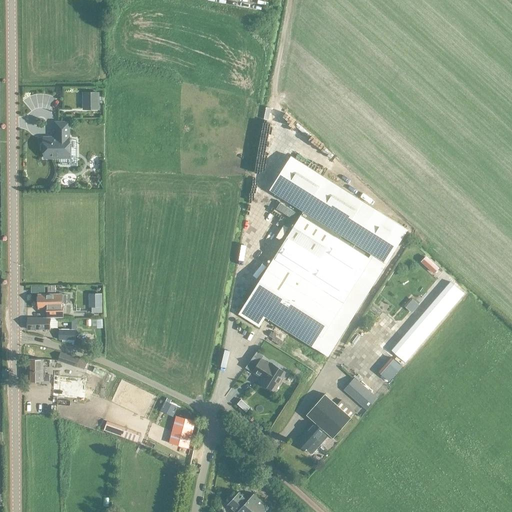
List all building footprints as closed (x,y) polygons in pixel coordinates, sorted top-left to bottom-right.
[(98,109),(98,93),(84,93),(84,109),(98,109)] [(68,138),(68,124),(68,123),(56,123),(56,138),(44,138),(44,143),(43,143),(41,145),(41,150),(43,151),(44,151),(44,158),(69,158),(69,138),(68,138)] [(303,211),(238,314),(258,327),(265,317),(328,356),(407,230),(290,156),(269,190),(303,211)] [(80,166),(80,182),(94,182),(94,166),(80,166)] [(346,181),(344,186),(356,192),(358,187),(346,181)] [(432,263),(426,257),(422,262),(434,272),(438,268),(432,263)] [(62,294),(38,295),(39,308),(47,308),(47,317),(63,316),(63,305),(66,305),(66,295),(62,295),(62,294)] [(92,313),(102,313),(102,294),(89,294),(89,307),(92,307),(92,313)] [(419,306),(411,299),(404,307),(412,314),(419,306)] [(51,318),(28,318),(28,329),(57,329),(57,319),(51,319),(51,318)] [(79,333),(63,333),(63,343),(79,343),(79,333)] [(416,351),(410,345),(398,359),(404,364),(416,351)] [(79,359),(60,353),(58,360),(77,366),(79,359)] [(43,366),(43,359),(28,359),(28,381),(49,381),(49,374),(45,374),(45,366),(43,366)] [(271,365),(261,359),(253,372),(259,376),(260,374),(264,377),(260,382),(273,390),(285,372),(272,364),(271,365)] [(402,368),(391,359),(378,374),(389,383),(402,368)] [(54,375),(52,396),(85,399),(85,390),(92,391),(92,378),(86,377),(86,378),(54,375)] [(355,377),(344,390),(361,406),(372,393),(355,377)] [(325,394),(306,415),(332,438),(351,417),(325,394)] [(188,448),(195,421),(176,416),(169,443),(188,448)] [(138,440),(141,431),(108,419),(104,429),(138,440)] [(307,451),(307,450),(310,453),(312,453),(317,448),(317,446),(314,443),(318,439),(308,430),(296,442),(307,451)] [(263,511),(268,508),(253,495),(247,501),(238,493),(228,504),(236,511),(263,511)]
